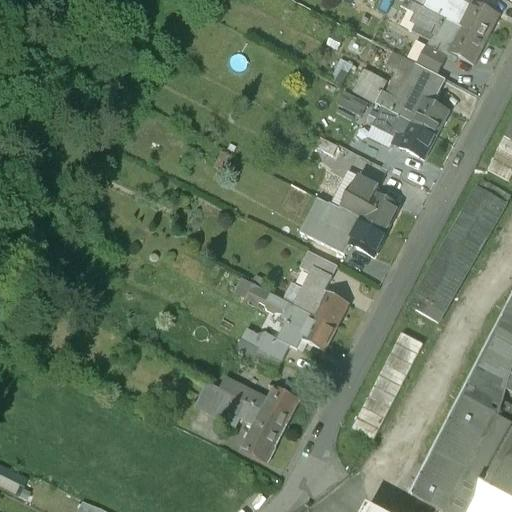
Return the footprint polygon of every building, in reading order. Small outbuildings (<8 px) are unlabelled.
[(404,0),(411,3),(424,10),(429,0),(404,0)] [(473,6),(471,9),(453,0),(429,0),(424,10),(486,42),(498,19),(473,6)] [(424,10),(411,3),(406,13),(415,17),(411,25),(439,40),(441,35),(455,42),(449,54),(474,66),(486,42),(424,10)] [(425,49),(416,45),(408,61),(417,65),(425,49)] [(446,60),(426,50),(417,67),(418,68),(437,78),(446,60)] [(343,83),(352,62),(342,58),(333,79),(343,83)] [(437,78),(418,68),(398,104),(392,117),(436,141),(449,116),(433,107),(445,82),(437,78)] [(398,104),(380,95),(373,107),(381,112),(392,117),(398,104)] [(392,117),(381,112),(373,129),(396,141),(392,149),(424,164),(436,141),(392,117)] [(511,126),(486,175),(508,187),(511,179),(511,126)] [(474,190),(407,311),(439,329),(506,208),(474,190)] [(342,204),(325,195),(322,201),(339,210),(342,204)] [(397,213),(373,200),(361,222),(386,235),(397,213)] [(339,210),(322,201),(313,218),(332,228),(331,231),(341,237),(344,231),(343,230),(350,216),(339,210)] [(361,222),(350,216),(343,230),(344,231),(354,236),(348,248),(372,260),(386,235),(361,222)] [(338,270),(309,255),(300,273),(310,278),(313,272),(332,282),(338,270)] [(332,282),(313,272),(310,278),(302,294),(291,288),(283,303),(296,310),(337,331),(348,308),(324,296),(332,282)] [(267,287),(255,280),(251,287),(264,293),(267,287)] [(251,287),(243,282),(235,297),(256,308),(264,293),(251,287)] [(511,300),(411,495),(443,511),(473,511),(511,445),(511,429),(498,422),(505,394),(511,397),(511,300)] [(337,331),(296,310),(279,342),(278,344),(290,350),(297,353),(302,344),(324,356),(337,331)] [(279,342),(268,336),(260,352),(283,364),(290,350),(278,344),(279,342)] [(400,338),(350,435),(372,447),(423,349),(400,338)] [(283,364),(260,352),(254,364),(277,375),(283,364)] [(250,395),(226,382),(220,392),(233,399),(245,405),(250,395)] [(220,392),(209,386),(197,410),(220,422),(224,415),(233,399),(220,392)] [(299,405),(274,391),(267,404),(250,395),(245,405),(287,427),(299,405)] [(245,405),(233,399),(224,415),(253,430),(240,454),(267,468),(275,451),(287,427),(245,405)] [(511,511),(511,445),(473,511),(511,511)] [(0,460),(0,487),(23,498),(33,477),(0,460)]
